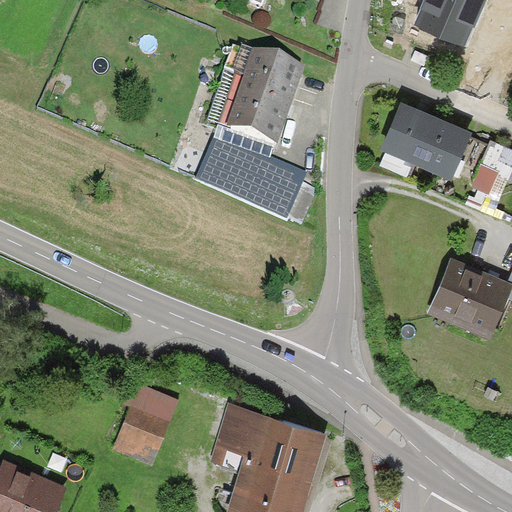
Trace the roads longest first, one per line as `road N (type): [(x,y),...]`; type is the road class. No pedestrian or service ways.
road 1 (residential): [(347,61),(338,297),(318,379)]
road 2 (unknown): [(511,421),(330,344)]
road 3 (residential): [(0,299),(123,345),(140,340),(164,310)]
road 4 (secondary): [(164,310),(0,235)]
road 5 (residential): [(511,127),(347,61)]
road 6 (secondary): [(318,379),(164,310)]
road 7 (secondary): [(443,474),(318,379)]
